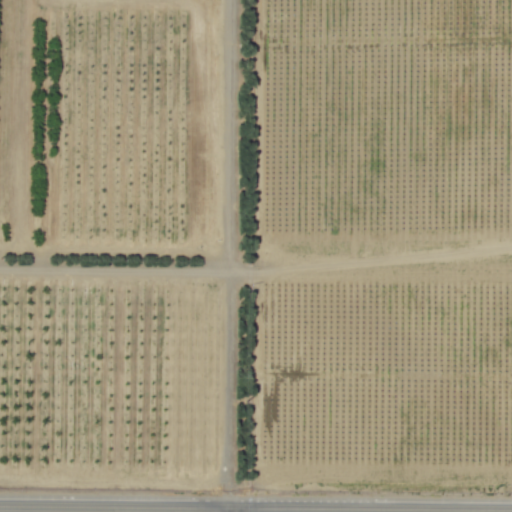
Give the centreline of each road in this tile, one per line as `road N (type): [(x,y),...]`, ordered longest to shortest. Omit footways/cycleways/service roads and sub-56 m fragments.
road 1 (tertiary): [(0,507),(511,511)]
road 2 (track): [(255,511),(258,0)]
road 3 (track): [(229,0),(230,511)]
road 4 (track): [(0,269),(258,270)]
